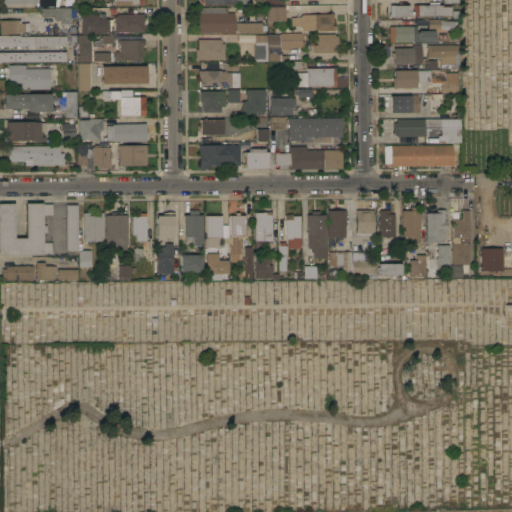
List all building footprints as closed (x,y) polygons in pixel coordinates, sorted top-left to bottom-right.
[(428,5),(428,2),(438,2),(438,5),(442,5),(442,6),(450,6),(450,16),(413,16),(413,8),(413,5),(428,5)] [(409,5),(409,19),(405,19),(405,17),(388,17),(388,14),(389,14),(389,5),(409,5)] [(68,25),(60,25),(60,21),(53,20),(53,17),(40,17),(40,8),(53,8),(53,7),(69,7),(69,21),(68,21),(68,25)] [(219,33),(219,32),(197,32),(197,7),(226,7),(226,12),(234,13),(234,34),(219,33)] [(285,7),(285,21),(267,21),(267,7),(285,7)] [(113,32),(88,32),(88,34),(81,34),(80,15),(85,15),(85,12),(88,12),(88,14),(93,14),(93,15),(97,15),(98,18),(113,18),(113,32)] [(114,32),(114,18),(113,18),(113,16),(117,16),(116,14),(133,14),(132,12),(135,12),(135,14),(143,14),(143,20),(144,22),(144,24),(143,25),(143,32),(114,32)] [(302,31),(302,26),(290,26),(290,17),(301,17),(301,14),(333,14),(333,20),(334,20),(334,30),(302,31)] [(439,19),(439,21),(453,21),(453,30),(443,30),(439,28),(428,29),(427,20),(439,19)] [(0,20),(20,20),(20,23),(27,23),(27,31),(19,31),(19,34),(6,34),(0,34),(0,20)] [(261,23),(261,33),(238,33),(238,31),(235,31),(235,23),(261,23)] [(416,26),(416,32),(418,32),(418,31),(434,30),(434,42),(418,42),(415,42),(415,41),(389,42),(389,27),(416,26)] [(267,35),(279,35),(279,33),(301,33),(301,42),(303,42),(303,47),(289,47),(289,50),(280,50),(280,55),(288,55),(288,60),(267,61),(267,35)] [(313,53),(313,45),(316,45),(316,34),(334,34),(334,36),(337,36),(337,44),(334,44),(334,53),(313,53)] [(0,46),(0,35),(19,35),(19,37),(65,36),(65,46),(0,46)] [(90,55),(91,62),(76,62),(75,35),(87,35),(87,36),(89,36),(90,55)] [(101,35),(113,35),(113,43),(101,43),(101,35)] [(266,60),(253,60),(253,42),(254,42),(254,35),(266,35),(266,60)] [(194,60),(194,49),(197,49),(197,39),(220,39),(220,41),(221,41),(221,43),(224,43),(224,60),(194,60)] [(108,60),(108,53),(114,53),(114,51),(119,51),(119,40),(142,40),(144,41),(144,44),(142,46),(142,53),(141,53),(141,61),(108,60)] [(421,64),(393,64),(393,59),(391,59),(391,52),(393,52),(393,49),(411,48),(411,45),(420,45),(421,64)] [(454,45),(457,45),(457,52),(454,52),(454,64),(439,64),(439,59),(432,59),(432,57),(426,57),(426,53),(423,53),(423,46),(426,46),(426,45),(454,45)] [(0,62),(0,52),(65,52),(65,62),(0,62)] [(107,52),(107,60),(105,60),(105,61),(93,61),(93,60),(91,60),(91,53),(93,53),(93,52),(107,52)] [(89,90),(77,90),(77,63),(89,63),(89,90)] [(220,70),(220,71),(225,71),(225,63),(236,63),(236,72),(239,72),(239,87),(220,87),(219,87),(219,88),(215,88),(215,87),(211,87),(211,88),(208,88),(208,87),(205,87),(205,88),(201,88),(201,87),(199,87),(199,86),(198,86),(198,81),(199,81),(199,80),(197,80),(197,70),(220,70)] [(335,87),(306,87),(306,86),(296,87),(296,73),(306,73),(306,68),(307,68),(307,63),(314,63),(314,68),(335,68),(335,87)] [(20,89),(20,83),(8,83),(7,65),(24,65),(24,68),(49,68),(49,89),(20,89)] [(146,66),(146,84),(101,84),(101,66),(146,66)] [(429,70),(429,69),(443,69),(443,81),(445,81),(445,72),(457,72),(457,93),(440,93),(440,84),(429,84),(429,83),(418,83),(418,86),(416,86),(416,87),(410,87),(410,88),(402,88),(396,88),(392,88),(392,78),(394,78),(394,70),(429,70)] [(305,97),(305,99),(301,99),(301,97),(297,97),(297,94),(293,94),(293,89),(310,88),(310,97),(305,97)] [(238,89),(238,102),(226,102),(226,99),(225,99),(225,96),(226,96),(226,89),(238,89)] [(263,89),(264,114),(241,114),(240,101),(245,101),(245,89),(263,89)] [(140,90),(140,96),(144,96),(144,116),(138,116),(138,115),(118,115),(118,99),(101,99),(101,90),(140,90)] [(64,91),(75,91),(75,117),(64,117),(64,91)] [(224,91),(224,106),(219,106),(219,112),(202,112),(202,104),(200,104),(200,101),(199,101),(199,91),(224,91)] [(56,94),(56,104),(49,104),(49,111),(37,111),(37,112),(31,112),(31,111),(27,111),(27,108),(4,108),(4,94),(56,94)] [(417,112),(410,113),(410,112),(389,112),(389,96),(409,96),(409,94),(416,94),(417,112)] [(294,98),(293,107),(290,107),(290,115),(268,114),(269,97),(294,98)] [(77,106),(86,106),(86,116),(77,116),(77,106)] [(287,169),(287,165),(273,165),(273,152),(287,152),(287,146),(288,146),(288,140),(287,140),(287,128),(284,128),(284,130),(269,130),(269,117),(284,117),(284,118),(341,118),(341,136),(305,137),(305,150),(341,150),(341,168),(287,169)] [(88,139),(88,140),(84,140),(84,139),(78,139),(78,135),(76,135),(76,132),(78,132),(78,120),(88,120),(88,118),(102,118),(102,130),(100,130),(100,132),(98,132),(98,139),(88,139)] [(440,119),(459,118),(459,128),(456,128),(456,135),(457,135),(457,143),(437,143),(437,142),(427,142),(427,138),(437,138),(437,135),(440,135),(440,119)] [(439,119),(439,129),(423,129),(423,131),(424,131),(424,135),(423,135),(423,137),(395,137),(395,133),(392,133),(392,122),(395,122),(395,119),(439,119)] [(226,120),(226,126),(223,126),(223,134),(199,134),(199,127),(197,127),(197,124),(199,124),(199,120),(226,120)] [(33,121),(33,122),(39,122),(39,123),(45,123),(45,131),(40,131),(40,137),(45,137),(45,141),(32,142),(32,140),(6,141),(6,121),(33,121)] [(74,124),(74,136),(62,136),(62,130),(60,130),(60,123),(74,124)] [(105,140),(105,126),(111,125),(111,124),(145,123),(145,141),(112,142),(112,140),(105,140)] [(256,129),(267,129),(267,141),(264,141),(264,143),(258,143),(258,141),(256,141),(256,129)] [(145,145),(146,165),(122,166),(122,170),(108,170),(108,168),(95,168),(95,165),(86,165),(86,171),(76,171),(76,143),(78,143),(78,140),(84,140),(84,143),(92,143),(92,145),(98,145),(98,147),(109,147),(109,153),(110,153),(110,158),(109,158),(109,161),(117,161),(116,145),(145,145)] [(238,144),(238,165),(233,165),(233,166),(228,166),(228,165),(212,165),(209,165),(209,168),(198,168),(198,145),(238,144)] [(430,166),(426,166),(415,166),(410,167),(410,166),(390,166),(390,163),(383,163),(383,146),(451,145),(451,146),(452,146),(452,148),(451,148),(452,165),(430,166)] [(7,161),(7,146),(59,146),(59,153),(63,153),(63,161),(58,161),(58,165),(32,165),(24,165),(24,161),(7,161)] [(267,152),(267,156),(268,156),(268,158),(267,158),(267,162),(269,162),(269,165),(267,165),(267,169),(266,169),(266,170),(263,170),(263,169),(262,169),(262,170),(258,170),(258,169),(256,169),(256,170),(253,170),(253,169),(250,169),(250,171),(247,171),(247,169),(244,169),(244,168),(242,168),(242,165),(244,165),(244,163),(242,163),(242,153),(244,153),(244,152),(247,152),(247,148),(264,148),(264,152),(267,152)] [(0,203),(13,203),(14,238),(25,238),(25,203),(41,203),(41,204),(51,204),(51,215),(41,215),(41,225),(46,225),(46,233),(41,233),(42,242),(52,242),(52,254),(41,254),(41,255),(0,255),(0,203)] [(65,205),(76,205),(76,250),(65,250),(65,205)] [(201,248),(193,248),(193,246),(192,246),(192,241),(185,241),(185,236),(183,236),(183,215),(188,215),(188,210),(197,210),(197,215),(201,215),(201,248)] [(327,210),(345,210),(345,225),(344,225),(344,237),(341,237),(341,240),(334,240),(334,246),(333,246),(333,247),(327,247),(327,210)] [(373,233),(368,233),(368,236),(355,236),(355,210),(360,210),(360,212),(367,212),(367,210),(373,210),(373,233)] [(394,237),(386,237),(387,238),(384,238),(384,237),(381,237),(381,233),(378,233),(378,210),(389,210),(389,214),(393,214),(394,237)] [(418,210),(418,218),(424,218),(424,242),(418,242),(418,243),(413,243),(413,242),(400,242),(400,210),(418,210)] [(449,268),(425,269),(425,247),(425,242),(425,213),(436,212),(436,210),(444,210),(444,221),(446,221),(446,230),(443,230),(443,240),(440,240),(440,242),(437,242),(437,245),(449,245),(449,268)] [(469,223),(468,223),(468,242),(459,242),(459,243),(452,243),(451,218),(461,218),(461,210),(469,210),(469,223)] [(306,233),(305,233),(305,214),(310,214),(310,211),(318,211),(318,214),(324,214),(325,258),(312,258),(312,253),(310,253),(310,248),(306,248),(306,233)] [(102,241),(82,241),(81,212),(102,212),(102,241)] [(270,212),(271,234),(271,243),(268,243),(268,241),(266,241),(266,248),(254,248),(253,212),(270,212)] [(131,216),(138,216),(138,213),(145,213),(144,243),(142,243),(142,241),(135,241),(135,235),(131,235),(131,216)] [(228,235),(229,235),(229,215),(234,215),(234,213),(238,213),(238,215),(244,215),(244,238),(245,239),(246,244),(242,245),(240,244),(240,254),(239,254),(239,262),(229,262),(228,235)] [(126,244),(125,244),(125,251),(105,251),(104,215),(126,214),(126,244)] [(155,215),(172,215),(172,237),(155,237),(155,215)] [(284,215),(292,215),(292,216),(299,216),(299,248),(287,248),(287,239),(285,239),(284,215)] [(221,238),(218,238),(218,247),(203,248),(203,238),(205,238),(205,216),(221,216),(221,238)] [(284,242),(284,246),(286,246),(286,256),(285,256),(285,271),(278,271),(278,242),(284,242)] [(171,273),(155,273),(155,251),(159,251),(159,246),(163,246),(163,243),(171,243),(171,273)] [(451,265),(451,252),(450,252),(450,249),(451,249),(450,243),(468,243),(468,264),(451,265)] [(251,277),(241,278),(241,266),(241,257),(243,257),(243,247),(244,247),(244,245),(250,245),(250,247),(251,247),(251,277)] [(424,279),(411,279),(411,272),(409,272),(409,264),(408,264),(408,259),(415,259),(416,256),(418,256),(418,246),(424,246),(424,279)] [(132,257),(132,248),(141,248),(141,257),(132,257)] [(479,248),(501,248),(501,270),(480,271),(479,248)] [(90,250),(90,267),(78,267),(77,250),(90,250)] [(350,252),(363,252),(363,257),(368,257),(368,260),(375,260),(375,267),(377,267),(377,263),(400,263),(400,275),(394,275),(394,276),(383,276),(383,275),(375,275),(375,278),(366,278),(366,273),(350,273),(350,278),(342,279),(342,272),(336,272),(336,279),(326,279),(326,259),(327,259),(327,252),(350,252)] [(216,253),(216,260),(227,260),(227,273),(204,274),(204,253),(216,253)] [(201,254),(201,272),(180,272),(180,255),(201,254)] [(255,277),(255,273),(253,273),(254,265),(254,257),(261,258),(261,255),(272,255),(272,263),(268,263),(268,264),(272,264),(272,270),(270,270),(270,276),(271,276),(271,277),(270,277),(270,278),(255,277)] [(55,268),(55,257),(77,257),(77,268),(55,268)] [(511,274),(511,275),(502,275),(502,269),(511,269),(511,261),(511,274)] [(35,280),(35,275),(34,275),(34,273),(35,273),(35,262),(44,262),(44,266),(53,266),(54,266),(54,268),(53,268),(53,274),(54,274),(54,276),(53,276),(53,280),(35,280)] [(117,265),(129,265),(129,276),(128,276),(128,281),(118,281),(118,276),(117,276),(117,265)] [(450,277),(449,265),(460,265),(461,272),(467,272),(467,276),(450,277)] [(5,280),(5,277),(1,277),(1,269),(4,268),(4,266),(31,266),(31,268),(32,268),(32,273),(32,277),(31,277),(31,280),(5,280)] [(302,266),(312,266),(312,267),(315,267),(315,280),(312,280),(312,278),(309,278),(309,279),(303,279),(303,278),(302,278),(302,266)] [(56,280),(56,269),(76,269),(76,280),(56,280)]
